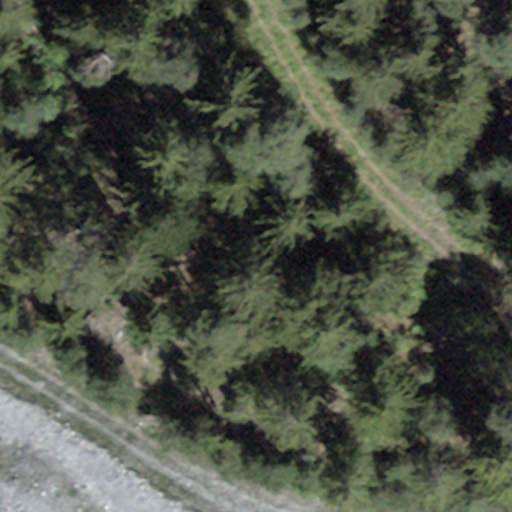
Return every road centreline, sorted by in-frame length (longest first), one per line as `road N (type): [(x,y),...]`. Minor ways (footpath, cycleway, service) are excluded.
road 1 (track): [(511,309),(385,196),(257,0)]
road 2 (track): [(0,360),(147,448),(294,511)]
